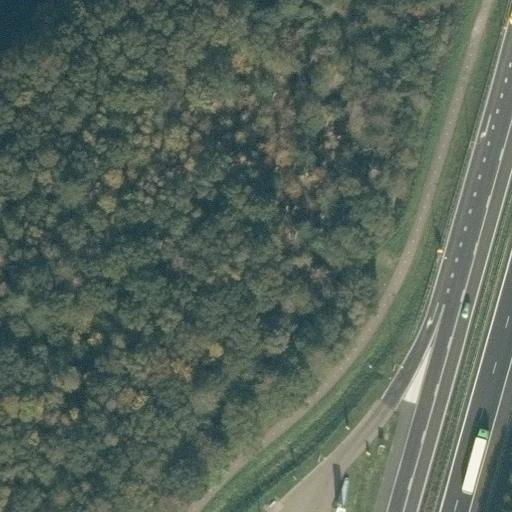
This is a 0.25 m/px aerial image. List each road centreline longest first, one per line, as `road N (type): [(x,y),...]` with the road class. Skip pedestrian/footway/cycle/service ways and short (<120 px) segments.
road 1 (motorway): [(454,511),(511,308)]
road 2 (motorway): [(458,308),(402,511)]
road 3 (motorway): [(458,308),(391,405),(331,471)]
road 4 (motorway): [(511,118),(458,308)]
